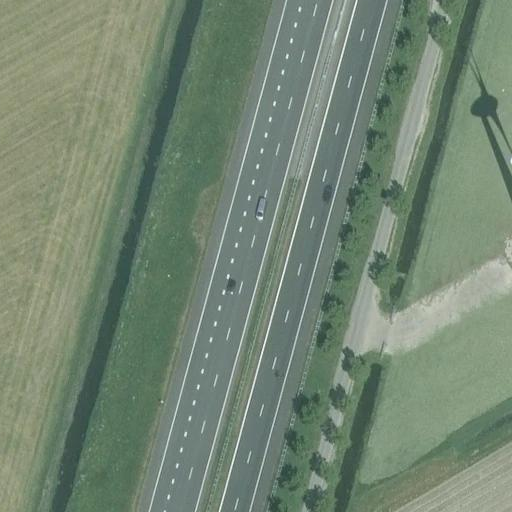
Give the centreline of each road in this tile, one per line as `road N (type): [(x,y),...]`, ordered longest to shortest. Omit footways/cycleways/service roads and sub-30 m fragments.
road 1 (motorway): [(317,0),(179,511)]
road 2 (unclassified): [(308,511),(446,0)]
road 3 (motorway): [(233,511),(370,0)]
